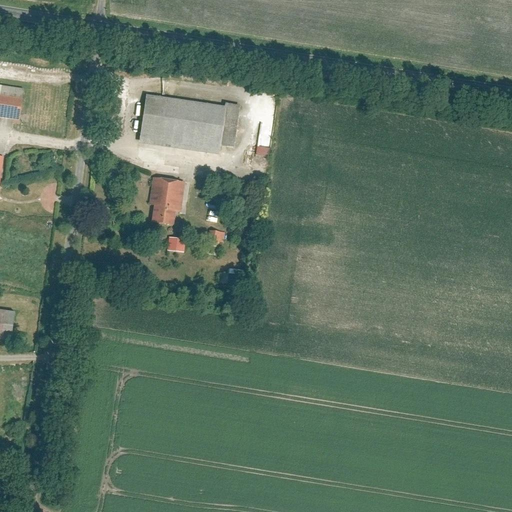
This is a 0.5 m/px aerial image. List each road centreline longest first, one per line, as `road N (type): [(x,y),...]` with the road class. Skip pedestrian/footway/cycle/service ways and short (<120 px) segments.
road 1 (residential): [(99,24),(31,511)]
road 2 (tertiary): [(99,24),(511,92)]
